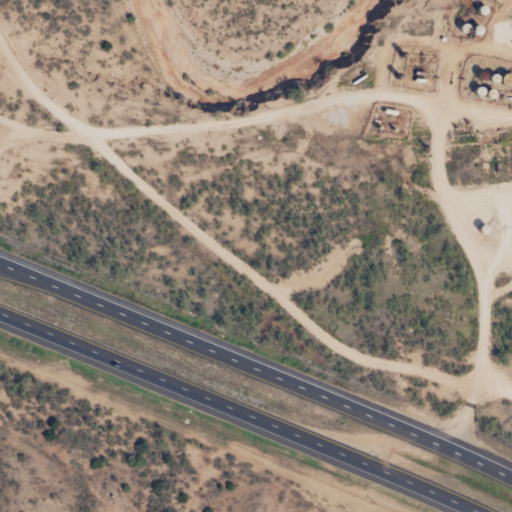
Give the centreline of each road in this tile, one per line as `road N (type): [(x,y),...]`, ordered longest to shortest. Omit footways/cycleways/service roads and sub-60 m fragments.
road 1 (trunk): [(511,478),(0,260)]
road 2 (trunk): [(0,316),(473,511)]
